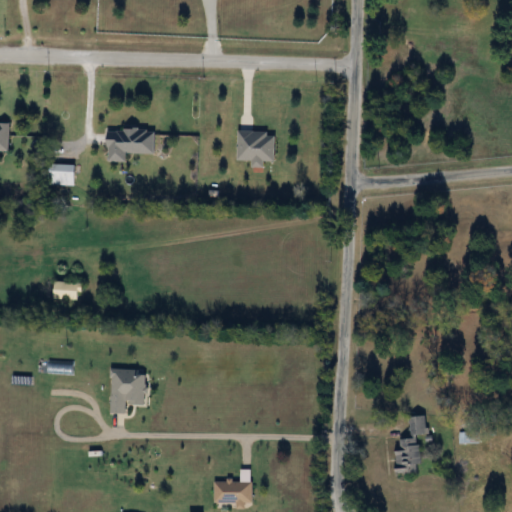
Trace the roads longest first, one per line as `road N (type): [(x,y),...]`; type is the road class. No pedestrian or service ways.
road 1 (tertiary): [(346,511),(337,491),(353,0)]
road 2 (residential): [(352,64),(0,58)]
road 3 (residential): [(349,182),(511,168)]
